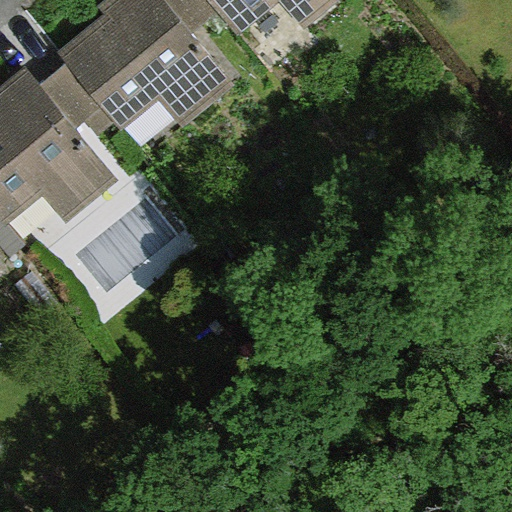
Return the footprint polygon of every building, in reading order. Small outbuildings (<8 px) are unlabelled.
[(136,0),(67,57),(71,61),(106,103),(119,120),(166,81),(190,110),(230,77),(193,31),(167,0),(136,0)] [(222,9),(214,0),(167,0),(193,31),(222,9)] [(214,0),(222,9),(234,25),(264,0),(294,0),(307,15),(324,0),(214,0)] [(106,103),(71,61),(43,83),(77,126),(106,103)] [(0,210),(3,214),(51,175),(75,205),(115,172),(77,126),(43,83),(39,79),(0,111),(0,210)]
